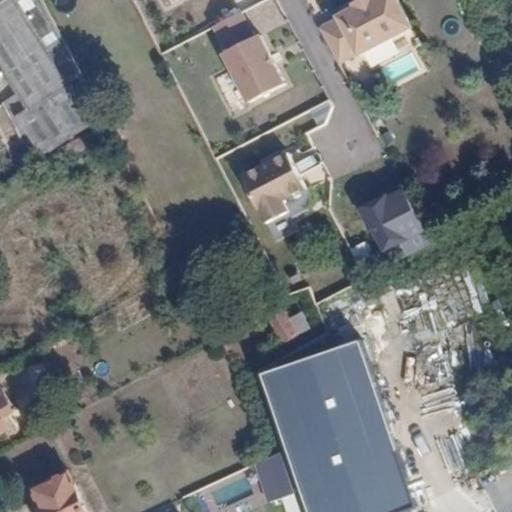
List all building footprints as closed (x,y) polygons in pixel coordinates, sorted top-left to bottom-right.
[(0,0),(0,77),(5,74),(28,110),(22,114),(43,154),(100,118),(39,0),(0,0)] [(342,27),(322,36),(339,68),(357,59),(359,61),(413,33),(395,0),(386,0),(376,5),(374,2),(356,11),(358,15),(341,24),(342,27)] [(251,103),(289,81),(262,34),(224,56),(251,103)] [(389,85),(423,69),(415,52),(381,67),(389,85)] [(316,121),(333,115),(328,102),(311,108),(316,121)] [(3,105),(0,106),(0,131),(3,137),(16,130),(3,105)] [(96,124),(69,141),(74,152),(101,135),(96,124)] [(287,151),(240,167),(260,224),(315,205),(308,186),(326,180),(317,153),(291,162),(287,151)] [(433,247),(404,191),(371,208),(383,232),(389,229),(400,250),(405,259),(406,261),(433,247)] [(359,266),(375,258),(366,240),(350,248),(359,266)] [(385,258),(389,267),(405,259),(400,250),(385,258)] [(270,317),(285,343),(299,336),(284,309),(270,317)] [(19,409),(6,386),(0,389),(0,434),(13,428),(7,416),(19,409)] [(287,470),(282,454),(260,464),(267,480),(287,470)] [(40,511),(90,511),(71,473),(37,490),(46,509),(40,511)] [(283,498),(288,511),(300,511),(293,494),(283,498)]
